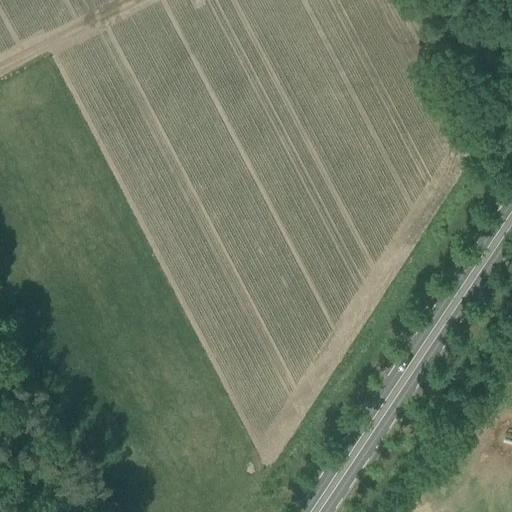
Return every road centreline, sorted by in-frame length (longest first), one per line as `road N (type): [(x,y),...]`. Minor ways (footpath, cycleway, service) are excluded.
road 1 (primary): [(315,511),(511,218)]
road 2 (track): [(0,75),(144,0)]
